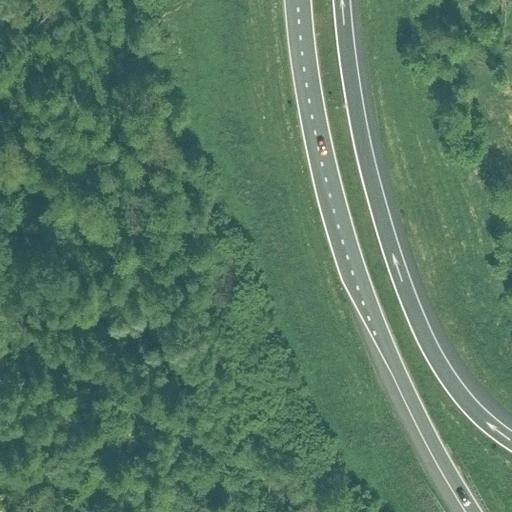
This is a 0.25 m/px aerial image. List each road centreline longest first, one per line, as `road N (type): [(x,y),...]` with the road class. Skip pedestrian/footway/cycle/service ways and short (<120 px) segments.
road 1 (motorway): [(303,0),(341,218),(379,330),(471,511)]
road 2 (motorway): [(511,440),(463,399),(409,306),(363,156),(339,0)]
